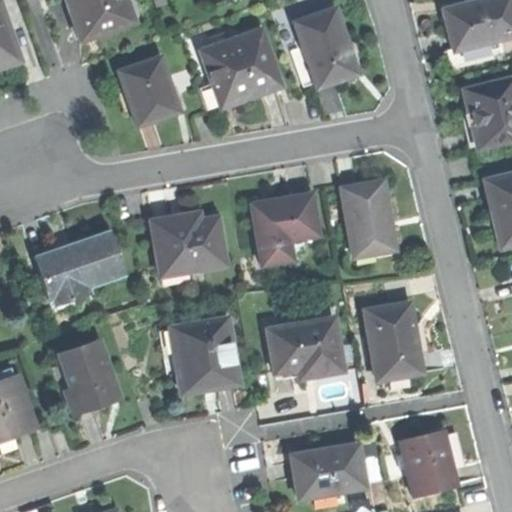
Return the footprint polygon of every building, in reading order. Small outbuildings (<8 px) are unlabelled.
[(0,0),(0,67),(20,60),(0,0)] [(67,0),(82,41),(98,36),(135,23),(126,0),(67,0)] [(136,0),(126,0),(135,23),(144,20),(136,0)] [(454,50),(511,35),(511,14),(508,0),(484,0),(444,10),(449,29),(454,50)] [(293,23),(316,87),(356,73),(345,43),(333,9),(293,23)] [(202,53),(223,107),(250,96),(280,85),(260,31),(225,44),(209,50),(202,53)] [(206,40),(209,50),(225,44),(222,34),(206,40)] [(120,73),(140,125),(159,118),(180,111),(161,58),(120,73)] [(477,150),(511,141),(511,80),(463,92),(470,120),(477,150)] [(501,246),(511,243),(511,173),(486,179),(492,208),(501,246)] [(340,187),(350,256),(389,250),(384,221),(388,221),(385,204),(382,181),(340,187)] [(277,198),(249,203),(259,263),(281,259),(278,241),(316,235),(309,193),(277,198)] [(206,210),(196,212),(197,219),(207,218),(206,210)] [(150,219),(159,271),(185,267),(221,261),(214,217),(207,218),(197,219),(196,212),(177,215),(150,219)] [(33,257),(47,295),(51,293),(55,305),(90,292),(88,285),(125,272),(110,230),(68,245),(33,257)] [(187,278),(185,267),(159,271),(160,282),(187,278)] [(365,308),(376,376),(419,369),(414,337),(408,301),(365,308)] [(212,386),(236,382),(224,317),(169,327),(178,370),(181,388),(200,384),(212,382),(212,386)] [(315,374),(340,370),(331,317),(267,328),(274,371),(294,368),(296,377),(315,374)] [(166,372),(178,370),(169,327),(158,329),(166,372)] [(97,404),(117,397),(97,341),(60,354),(72,387),(65,390),(73,412),(97,404)] [(0,368),(0,382),(16,377),(11,365),(0,368)] [(16,435),(37,427),(19,376),(16,377),(0,382),(0,435),(14,430),(16,435)] [(350,395),(348,378),(323,381),(325,398),(350,395)] [(401,441),(412,496),(456,487),(451,462),(445,432),(401,441)] [(298,498),(364,487),(356,441),(318,448),(318,452),(291,457),(294,476),(298,498)]
